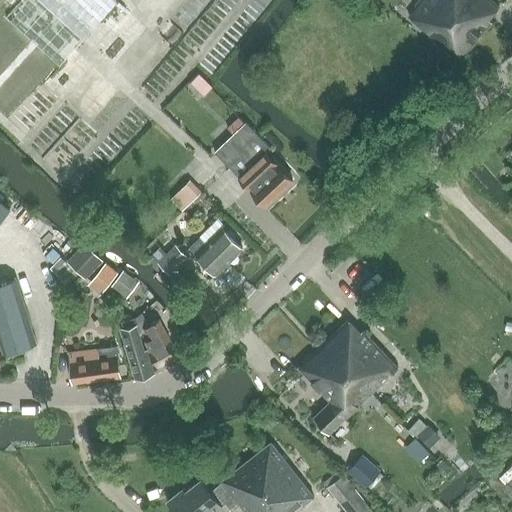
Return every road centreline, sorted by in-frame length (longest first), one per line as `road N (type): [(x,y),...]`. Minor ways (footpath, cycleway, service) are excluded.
road 1 (tertiary): [(0,395),(120,396),(185,373),(241,334),(511,67)]
road 2 (unknown): [(77,397),(93,454),(139,511)]
